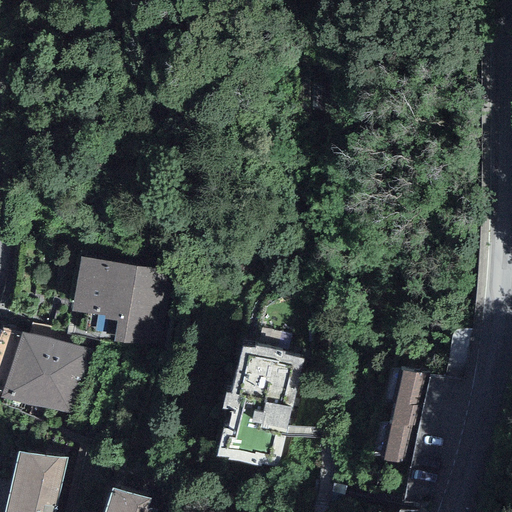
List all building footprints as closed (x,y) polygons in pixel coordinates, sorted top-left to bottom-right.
[(71,303),(119,311),(114,337),(162,345),(175,266),(80,250),(71,303)] [(93,347),(21,324),(0,387),(0,389),(71,412),(93,347)] [(303,350),(242,336),(231,384),(225,382),(221,399),(227,401),(215,450),(277,464),(303,350)] [(392,362),(369,453),(403,461),(425,370),(392,362)] [(55,511),(68,453),(17,442),(1,511),(55,511)] [(154,511),(160,493),(111,478),(100,511),(154,511)]
